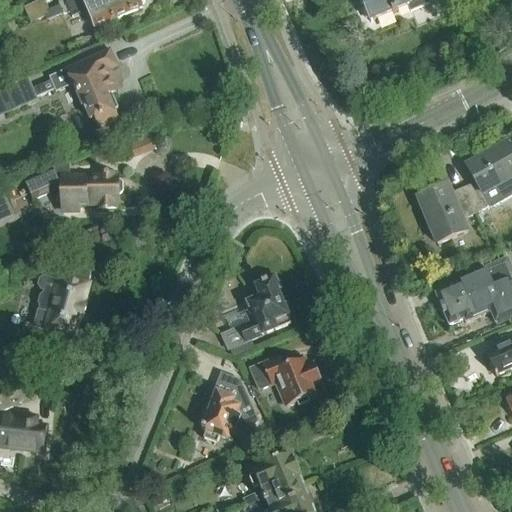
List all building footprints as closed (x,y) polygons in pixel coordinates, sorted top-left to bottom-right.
[(73,21),(86,16),(93,32),(140,12),(140,10),(143,5),(140,0),(69,0),(57,6),(58,8),(48,12),(50,18),(45,20),(46,23),(69,13),(73,21)] [(359,0),(370,24),(409,8),(411,14),(429,6),(426,0),(359,0)] [(43,2),(23,11),(30,27),(45,20),(50,18),(48,12),(43,2)] [(107,89),(109,88),(103,75),(117,69),(110,53),(49,80),(50,83),(32,91),(36,100),(54,92),(55,94),(72,87),(82,109),(83,108),(90,124),(105,117),(111,130),(123,125),(107,89)] [(27,81),(0,93),(0,120),(37,104),(27,81)] [(150,140),(126,149),(133,165),(156,155),(150,140)] [(474,215),(487,208),(511,193),(511,156),(506,146),(465,169),(474,184),(461,189),(474,215)] [(65,188),(65,183),(70,182),(69,165),(25,184),(33,203),(65,188)] [(116,212),(115,209),(120,209),(119,196),(123,193),(122,184),(119,181),(116,181),(116,177),(99,178),(99,182),(65,183),(65,188),(66,215),(78,215),(78,210),(97,209),(97,212),(116,212)] [(461,222),(474,215),(461,189),(449,194),(447,187),(416,200),(436,245),(466,233),(461,222)] [(91,276),(79,273),(82,263),(46,277),(45,282),(40,284),(38,290),(41,294),(44,295),(43,299),(40,301),(38,309),(40,312),(35,332),(75,342),(80,326),(82,326),(87,306),(85,305),(89,289),(88,288),(91,276)] [(492,289),(498,287),(510,282),(511,281),(503,265),(485,272),(434,294),(443,317),(456,311),(456,310),(459,308),(457,304),(492,289)] [(231,334),(220,338),(227,353),(263,338),(262,337),(290,326),(285,314),(288,310),(286,305),(281,304),(276,292),(280,291),(274,278),(267,281),(268,283),(262,285),(262,287),(257,289),(260,295),(252,298),(254,303),(248,306),(250,311),(225,321),(231,334)] [(511,286),(510,283),(510,282),(498,287),(492,289),(457,304),(459,308),(456,310),(456,311),(443,317),(448,327),(463,321),(465,325),(489,314),(495,327),(511,319),(511,286)] [(511,370),(511,344),(486,356),(490,366),(488,369),(490,374),(494,375),(495,378),(511,370)] [(279,359),(255,370),(249,372),(258,393),(277,385),(287,409),(297,404),(299,409),(310,404),(308,400),(318,396),(315,387),(320,385),(313,368),(307,370),(304,362),(284,371),(279,359)] [(219,439),(231,443),(234,437),(241,439),(245,430),(259,423),(240,382),(220,375),(200,428),(203,430),(202,432),(206,434),(204,441),(216,446),(219,439)] [(7,393),(0,395),(0,414),(13,409),(7,393)] [(0,449),(9,451),(9,452),(42,456),(45,432),(35,431),(36,424),(2,420),(1,430),(0,429),(0,449)] [(240,506),(243,511),(244,511),(302,487),(299,479),(300,479),(298,475),(301,471),(297,462),(294,462),(292,457),(254,473),(256,477),(250,479),(255,491),(261,489),(264,497),(257,500),(256,497),(243,503),(244,504),(240,506)] [(309,499),(307,499),(302,487),(244,511),(314,511),(315,511),(309,499)]
